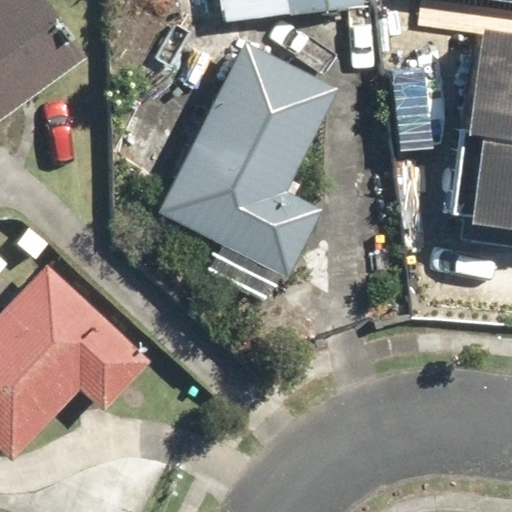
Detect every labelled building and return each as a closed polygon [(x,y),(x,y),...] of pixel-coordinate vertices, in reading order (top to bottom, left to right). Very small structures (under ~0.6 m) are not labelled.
[(40,32),(57,19),(43,0),(0,0),(0,116),(66,67),(40,32)] [(219,0),(221,15),(362,1),(362,0),(219,0)] [(511,29),(474,25),(463,128),(476,129),(467,219),(511,223),(511,29)] [(284,189),(332,83),(238,40),(159,211),(289,271),(319,205),(284,189)] [(78,389),(100,409),(147,360),(44,262),(0,308),(0,444),(13,457),(78,389)]
